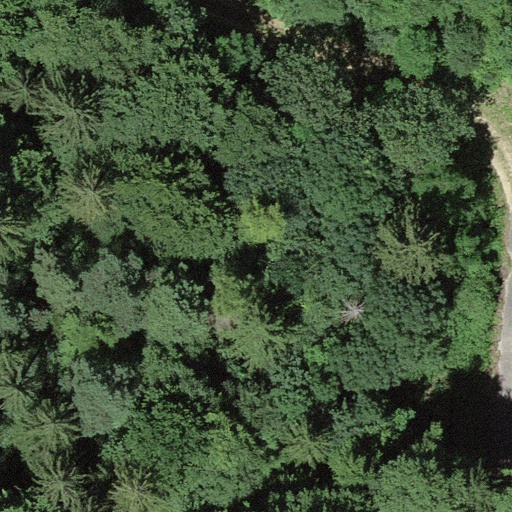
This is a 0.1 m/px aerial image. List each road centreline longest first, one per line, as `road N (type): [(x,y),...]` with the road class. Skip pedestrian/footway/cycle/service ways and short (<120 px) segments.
road 1 (track): [(511,200),(469,130),(328,57),(173,0)]
road 2 (track): [(492,511),(511,313)]
